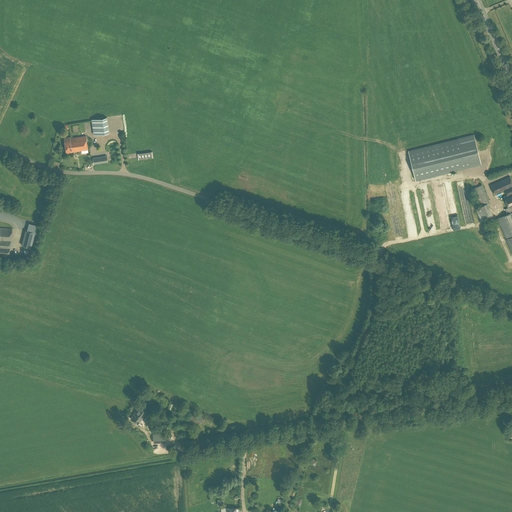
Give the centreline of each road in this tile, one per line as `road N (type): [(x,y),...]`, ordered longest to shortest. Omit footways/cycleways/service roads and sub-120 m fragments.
road 1 (unclassified): [(511,310),(143,179),(65,174),(0,146)]
road 2 (unclassified): [(180,450),(511,393)]
